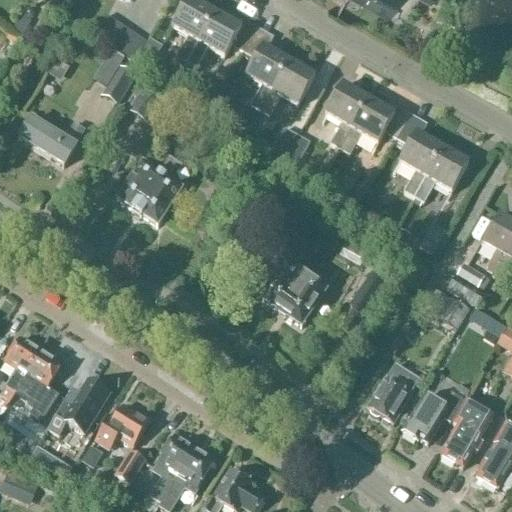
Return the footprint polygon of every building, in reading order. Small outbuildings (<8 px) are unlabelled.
[(363,0),(364,0),(362,2),(388,16),(396,0),(427,0),(429,1),(429,0),(363,0)] [(186,67),(215,17),(188,3),(171,32),(187,42),(176,62),(186,67)] [(215,17),(186,67),(195,73),(207,53),(223,62),(230,50),(242,56),(257,32),(241,23),(237,30),(215,17)] [(92,39),(101,45),(115,25),(105,19),(92,39)] [(101,45),(112,52),(126,32),(115,25),(101,45)] [(112,52),(122,59),(135,39),(126,32),(112,52)] [(257,32),(242,56),(254,63),(244,82),(260,91),(249,110),(259,116),(288,66),(266,53),(273,41),(257,32)] [(122,59),(132,66),(146,46),(135,39),(122,59)] [(162,50),(149,42),(135,68),(148,75),(162,50)] [(124,63),(111,55),(92,84),(105,92),(119,70),(124,63)] [(288,66),(259,116),(269,122),(280,103),(296,112),(314,81),(288,66)] [(195,73),(186,67),(177,82),(187,88),(195,73)] [(135,80),(119,70),(105,92),(101,99),(117,110),(135,80)] [(339,154),(368,104),(342,89),(324,119),(341,128),(329,148),(339,154)] [(161,107),(140,93),(126,114),(148,128),(161,107)] [(397,144),(411,119),(394,110),(390,117),(368,104),(339,154),(349,160),(361,140),(377,149),(384,136),(397,144)] [(411,119),(397,144),(408,150),(397,169),(414,178),(403,197),(413,203),(442,153),(419,140),(426,128),(411,119)] [(18,144),(63,171),(75,151),(74,151),(84,135),(73,129),(68,137),(62,133),(57,141),(30,124),(18,144)] [(270,157),(283,164),(297,139),(284,132),(270,157)] [(309,146),(297,139),(283,164),(295,171),(309,146)] [(442,153),(413,203),(423,209),(434,189),(450,199),(468,168),(442,153)] [(141,221),(157,231),(182,193),(166,183),(174,171),(179,174),(182,169),(168,160),(157,177),(142,167),(116,204),(132,215),(131,215),(141,222),(141,221)] [(493,277),(511,243),(511,225),(499,218),(481,249),(495,257),(486,273),(493,277)] [(445,235),(432,228),(418,252),(431,260),(445,235)] [(511,266),(511,243),(493,277),(501,282),(510,266),(511,266)] [(489,283),(463,267),(456,280),(482,296),(489,283)] [(287,268),(262,305),(301,332),(326,295),(287,268)] [(386,287),(370,276),(348,309),(365,320),(386,287)] [(480,296),(455,281),(446,295),(476,313),(485,299),(480,296)] [(438,322),(449,303),(434,294),(423,313),(438,322)] [(449,303),(438,322),(431,334),(449,346),(469,313),(450,302),(449,303)] [(392,360),(405,368),(415,350),(402,343),(392,360)] [(15,396),(39,358),(18,344),(4,366),(16,374),(6,391),(15,396)] [(39,358),(15,396),(24,402),(35,386),(47,393),(61,371),(39,358)] [(385,384),(367,414),(392,429),(410,400),(409,400),(418,386),(393,371),(385,385),(385,384)] [(108,398),(87,386),(80,398),(72,393),(47,434),(58,441),(66,428),(83,439),(108,398)] [(459,389),(453,398),(462,404),(468,395),(459,389)] [(419,408),(401,437),(417,447),(418,444),(427,450),(443,424),(448,427),(462,404),(453,398),(452,397),(443,412),(427,402),(422,410),(419,408)] [(493,419),(466,404),(453,428),(457,430),(440,461),(462,473),(473,455),(476,456),(482,447),(478,445),(493,419)] [(56,412),(44,405),(32,426),(44,433),(56,412)] [(111,429),(108,427),(96,447),(109,455),(116,443),(132,453),(150,425),(136,416),(135,418),(122,411),(111,429)] [(2,429),(0,432),(0,442),(24,458),(30,448),(2,429)] [(495,448),(475,482),(496,495),(511,468),(511,436),(502,431),(493,447),(495,448)] [(158,511),(194,454),(173,441),(151,477),(160,482),(148,502),(159,508),(157,511),(158,511)] [(64,485),(71,474),(36,453),(30,463),(64,485)] [(145,465),(129,454),(113,480),(129,490),(145,465)] [(194,454),(158,511),(173,511),(185,494),(194,499),(214,466),(194,454)] [(249,496),(253,489),(230,474),(212,503),(209,501),(202,511),(220,511),(222,510),(225,511),(238,511),(240,511),(242,511),(257,511),(262,504),(249,496)]
